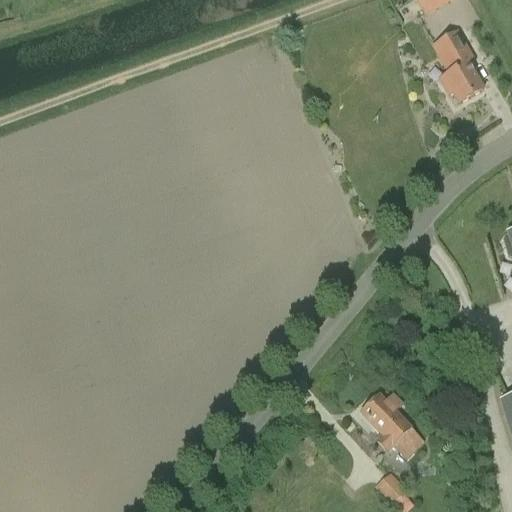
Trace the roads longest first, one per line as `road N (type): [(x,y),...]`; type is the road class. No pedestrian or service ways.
road 1 (unclassified): [(178,511),(456,183),(511,142)]
road 2 (track): [(0,121),(338,0)]
